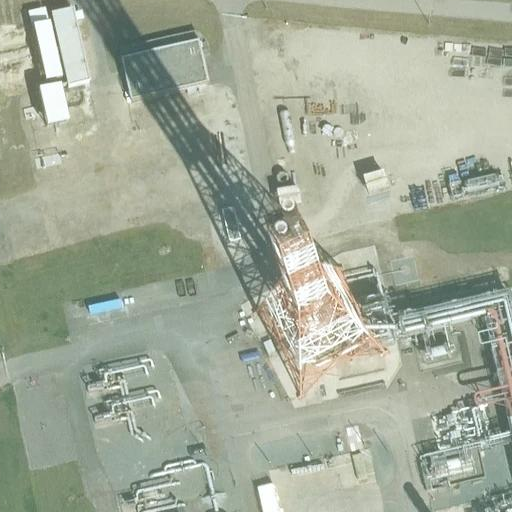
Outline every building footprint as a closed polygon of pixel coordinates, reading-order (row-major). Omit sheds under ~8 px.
[(44,87),(60,83),(44,13),(27,17),(44,87)] [(71,14),(49,20),(66,92),(88,88),(71,14)] [(198,36),(122,54),(125,65),(123,65),(134,107),(211,89),(201,47),(201,48),(198,36)] [(67,126),(59,91),(37,96),(45,132),(67,126)] [(365,178),(366,195),(386,194),(385,177),(365,178)] [(307,246),(303,287),(268,306),(265,307),(256,312),(257,316),(289,374),(295,400),(299,400),(365,363),(383,359),(382,357),(359,315),(358,310),(350,296),(353,257),(343,239),(327,247),(307,246)] [(511,511),(511,298),(406,323),(407,326),(376,334),(383,349),(489,324),(491,323),(493,324),(494,326),(487,327),(503,396),(479,402),(477,403),(476,404),(476,406),(476,409),(477,412),(477,414),(480,416),(483,416),(506,411),(511,436),(511,439),(470,449),(470,451),(425,462),(426,467),(421,469),(427,495),(433,494),(432,485),(476,476),(472,458),(511,448),(511,505),(498,509),(498,511),(511,511)] [(277,511),(272,488),(255,491),(259,511),(277,511)]
